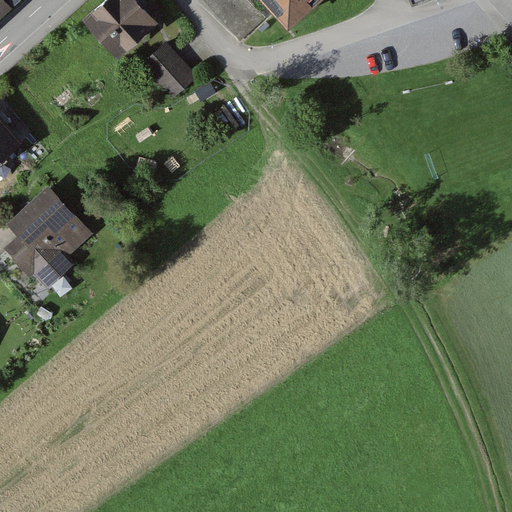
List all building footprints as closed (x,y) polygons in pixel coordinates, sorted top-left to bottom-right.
[(0,0),(0,10),(11,0),(0,0)] [(157,17),(140,0),(103,0),(85,17),(117,53),(157,17)] [(265,17),(249,0),(210,0),(244,36),(265,17)] [(315,0),(265,0),(288,25),(315,0)] [(199,76),(168,41),(143,64),(174,98),(199,76)] [(67,87),(53,101),(62,110),(76,97),(67,87)] [(95,87),(83,97),(92,107),(104,97),(95,87)] [(0,160),(24,139),(0,112),(0,160)] [(91,232),(47,185),(7,222),(18,234),(5,246),(31,274),(34,271),(49,286),(75,262),(67,254),(91,232)]
